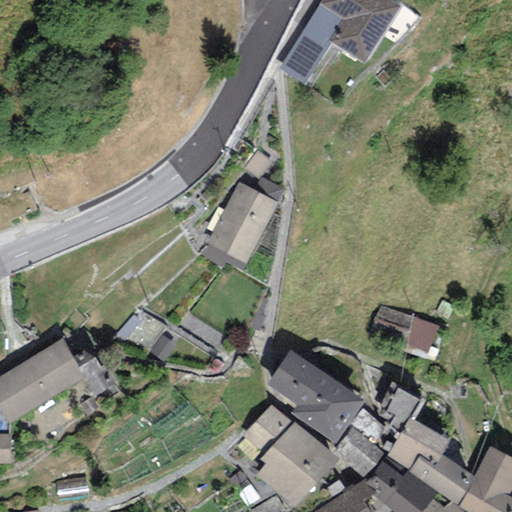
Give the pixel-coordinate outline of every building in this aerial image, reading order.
[(394,0),(321,0),(279,68),(305,84),(330,42),(364,63),(401,4),(394,0)] [(252,191),(277,203),(284,189),(259,177),(252,191)] [(246,264),(277,203),(252,191),(237,183),(206,244),(209,246),(246,264)] [(246,264),(209,246),(200,254),(222,269),(226,263),(242,271),(246,264)] [(379,303),(370,332),(427,350),(436,321),(379,303)] [(62,339),(0,376),(0,409),(9,424),(85,377),(62,339)] [(363,401),(289,350),(265,385),(296,405),(290,413),(334,443),(363,401)] [(425,401),(390,382),(373,416),(363,409),(349,425),(352,428),(382,455),(385,456),(408,418),(413,420),(425,401)] [(264,455),(292,423),(270,404),(242,436),(264,455)] [(413,420),(408,418),(385,456),(366,481),(364,484),(375,494),(395,511),(421,511),(433,499),(437,492),(457,505),(473,476),(440,454),(449,441),(413,420)] [(338,460),(294,421),(292,423),(264,455),(260,460),(265,464),(255,475),(295,509),(338,460)] [(382,455),(352,428),(333,451),(363,477),(382,455)] [(0,463),(10,463),(9,434),(0,434),(0,463)] [(511,485),(511,457),(489,447),(459,506),(468,511),(511,511),(511,498),(506,496),(511,485)] [(85,478),(55,481),(56,497),(87,493),(85,478)] [(365,479),(313,511),(369,511),(362,501),(375,494),(364,484),(366,481),(365,479)] [(284,511),(276,496),(248,511),(284,511)] [(433,499),(421,511),(461,511),(450,502),(443,509),(433,499)]
